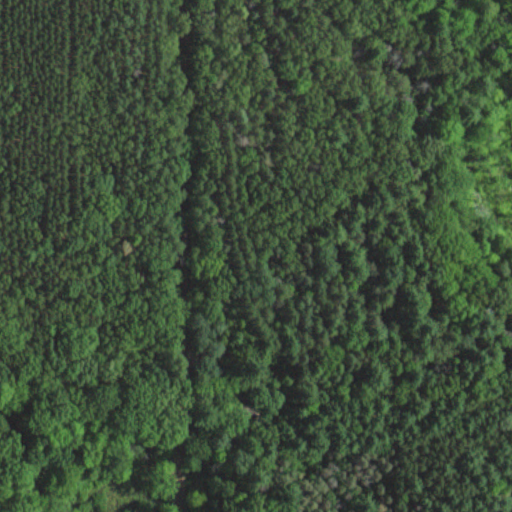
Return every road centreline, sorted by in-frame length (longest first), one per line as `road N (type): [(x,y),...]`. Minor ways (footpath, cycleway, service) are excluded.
road 1 (residential): [(174,511),(175,0)]
road 2 (residential): [(173,349),(226,342),(326,394),(511,390)]
